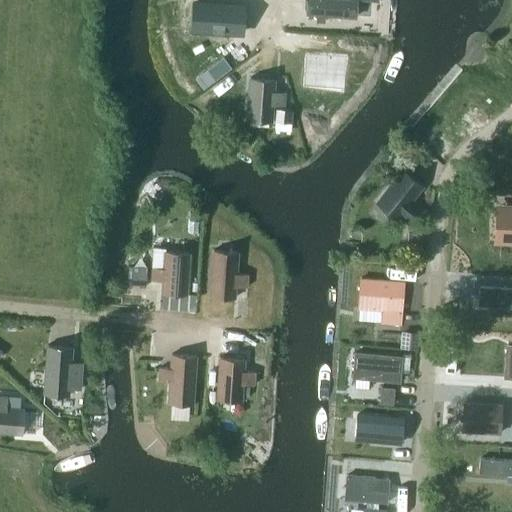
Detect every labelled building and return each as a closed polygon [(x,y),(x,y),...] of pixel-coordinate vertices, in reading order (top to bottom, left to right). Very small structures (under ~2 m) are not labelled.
[(205,0),(193,0),(192,25),(240,29),(242,3),(205,0)] [(308,0),(308,13),(317,14),(317,21),(325,21),(325,14),(356,16),(357,0),(308,0)] [(347,53),(307,50),(305,82),(345,85),(347,53)] [(250,77),(247,119),(271,121),(272,104),(283,105),(284,91),(273,91),(274,79),(250,77)] [(396,217),(399,214),(409,223),(422,207),(412,198),(422,185),(401,169),(376,201),(396,217)] [(511,239),(511,208),(501,208),(500,239),(511,239)] [(406,245),(417,246),(419,234),(408,232),(406,245)] [(238,251),(213,249),(210,296),(234,298),(235,286),(246,286),(247,273),(236,273),(238,251)] [(162,292),(186,294),(189,252),(165,250),(163,267),(152,267),(151,280),(162,280),(162,292)] [(134,265),(133,283),(145,284),(147,266),(134,265)] [(361,278),(358,308),(359,308),(382,309),(381,321),(381,322),(400,323),(403,281),(361,278)] [(511,288),(479,286),(478,306),(511,307),(511,288)] [(403,333),(402,347),(416,348),(417,334),(403,333)] [(44,393),(68,395),(69,387),(80,388),(81,374),(82,361),(71,360),(72,346),(47,344),(44,393)] [(355,352),(353,376),(399,380),(401,356),(355,352)] [(168,402),(192,404),(196,355),(171,353),(170,367),(159,367),(158,380),(169,381),(168,402)] [(217,399),(241,400),(242,383),(253,384),(254,371),(243,370),(244,358),(220,356),(217,399)] [(0,431),(22,433),(24,409),(6,407),(7,396),(0,395),(0,431)] [(499,432),(501,404),(463,402),(462,422),(474,423),(474,431),(499,432)] [(358,413),(356,436),(402,441),(404,417),(358,413)] [(511,461),(492,460),(492,476),(511,476),(511,461)] [(346,474),(344,498),(386,502),(388,478),(346,474)]
